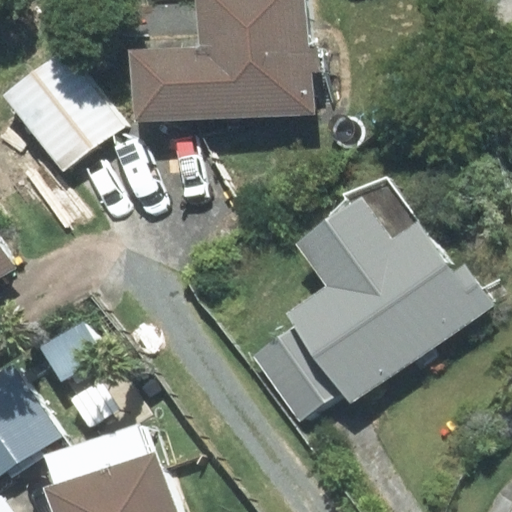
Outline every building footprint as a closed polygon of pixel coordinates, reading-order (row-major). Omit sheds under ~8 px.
[(333,45),(315,46),(312,0),(202,0),(206,63),(131,67),(136,143),(319,133),(317,87),(336,86),(333,45)] [(67,65),(7,112),(64,184),(124,137),(67,65)] [(357,417),(497,316),(473,283),(457,294),(419,242),(399,257),(365,212),(295,262),(327,307),(255,359),(307,429),(346,401),(357,417)] [(0,291),(21,278),(0,245),(0,291)] [(14,371),(0,381),(0,491),(66,445),(14,371)] [(182,511),(156,436),(48,474),(61,511),(182,511)]
